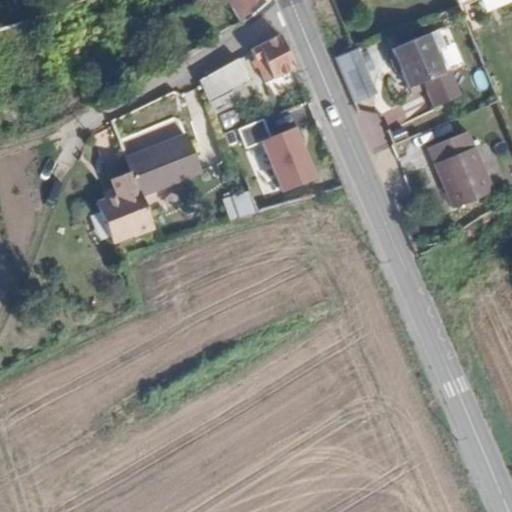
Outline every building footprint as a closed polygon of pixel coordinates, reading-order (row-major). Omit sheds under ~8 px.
[(221,0),(237,23),(253,0),(221,0)] [(79,1),(57,12),(68,30),(89,20),(79,1)] [(279,32),(258,43),(265,57),(260,61),(269,77),(294,65),(279,32)] [(432,32),(391,47),(409,90),(448,74),(432,32)] [(236,57),(199,79),(211,99),(231,87),(248,79),(236,57)] [(264,92),(277,116),(288,109),(275,86),(264,92)] [(231,87),(211,99),(219,115),(239,102),(231,87)] [(493,190),(469,128),(429,146),(454,207),(493,190)] [(151,222),(143,197),(199,176),(184,135),(127,157),(132,172),(112,180),(116,192),(97,198),(109,232),(130,225),(131,228),(151,222)] [(249,182),(258,211),(314,193),(308,164),(249,182)] [(248,190),(220,195),(225,220),(252,216),(248,190)]
